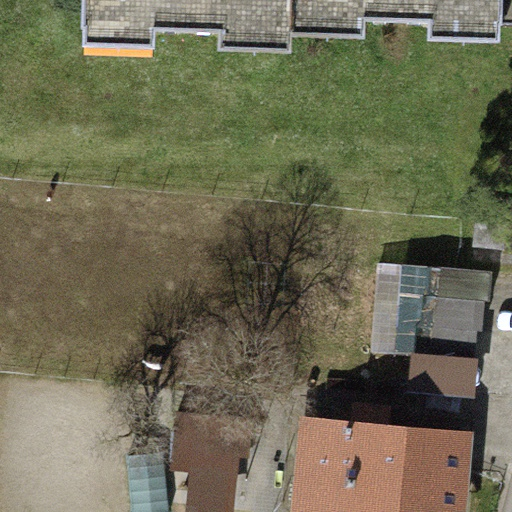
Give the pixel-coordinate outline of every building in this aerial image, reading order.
[(281,0),(66,0),(65,47),(280,53),(280,36),(281,0)] [(495,0),(281,0),(280,36),(494,42),(495,0)] [(379,349),(413,350),(412,379),(485,381),(488,260),(382,256),(379,349)] [(243,419),(178,422),(182,507),(247,504),(243,419)] [(455,511),(463,438),(296,420),(285,511),(455,511)]
